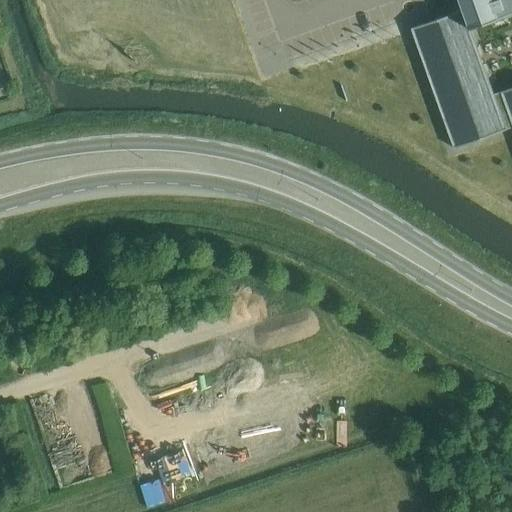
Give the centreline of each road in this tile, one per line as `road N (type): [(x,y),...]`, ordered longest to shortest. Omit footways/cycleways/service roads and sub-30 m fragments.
road 1 (secondary): [(511,299),(333,189),(252,158),(124,142),(0,161)]
road 2 (secondary): [(0,206),(101,180),(225,184),(309,213),(511,327)]
